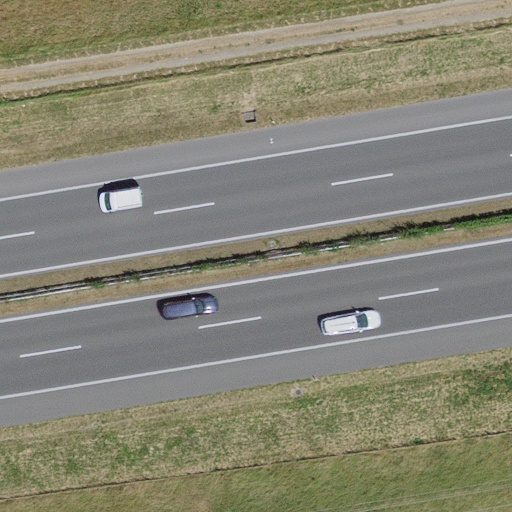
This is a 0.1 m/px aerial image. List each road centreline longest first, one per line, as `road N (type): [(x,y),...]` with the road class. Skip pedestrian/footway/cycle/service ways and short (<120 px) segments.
road 1 (track): [(511,3),(0,85)]
road 2 (motorway): [(0,360),(511,278)]
road 3 (motorway): [(511,156),(0,238)]
